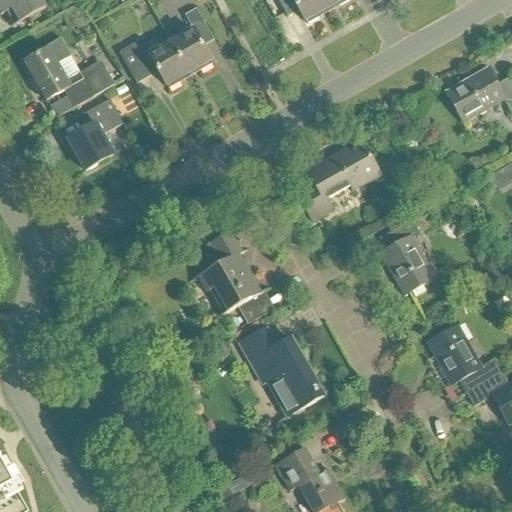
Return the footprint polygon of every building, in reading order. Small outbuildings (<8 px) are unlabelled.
[(0,0),(0,17),(0,18),(7,14),(15,28),(46,10),(40,0),(0,0)] [(328,11),(321,0),(277,0),(286,16),(297,10),(305,24),(306,23),(308,26),(319,20),(317,17),(328,11)] [(321,0),(328,11),(338,5),(340,8),(351,2),(349,0),(321,0)] [(194,32),(172,44),(190,75),(199,70),(201,73),(212,67),(210,63),(211,63),(203,49),(214,43),(196,11),(185,18),(194,32)] [(64,94),(74,111),(115,88),(104,68),(83,80),(82,78),(68,85),(58,67),(71,59),(61,41),(46,49),(48,52),(25,65),(46,104),(64,94)] [(190,75),(172,44),(149,57),(141,43),(119,55),(136,87),(147,81),(158,74),(166,88),(167,88),(169,91),(180,85),(178,82),(190,75)] [(446,95),(463,126),(504,103),(511,117),(511,84),(509,80),(497,87),(488,71),(446,95)] [(68,142),(86,174),(114,158),(103,138),(123,127),(129,137),(130,137),(110,102),(79,120),(79,121),(84,118),(90,130),(68,142)] [(315,188),(297,198),(311,223),(333,211),(328,202),(350,189),(353,194),(381,178),(364,147),(341,160),(339,156),(307,174),(315,188)] [(511,185),(511,166),(491,178),(497,189),(508,183),(510,186),(511,185)] [(379,241),(386,253),(381,256),(405,299),(435,282),(412,241),(420,236),(413,222),(379,241)] [(200,278),(209,294),(215,290),(229,315),(260,297),(238,258),(243,255),(231,235),(211,246),(222,266),(200,278)] [(460,384),(467,397),(502,376),(494,362),(481,370),(458,329),(428,346),(452,388),(460,384)] [(300,357),(291,342),(277,350),(266,332),(240,347),(252,367),(256,365),(287,420),(320,401),(316,396),(318,395),(316,390),(314,391),(296,360),(300,357)] [(502,376),(467,397),(474,410),(492,399),(509,428),(511,425),(511,386),(509,388),(502,376)] [(305,452),(276,469),(290,494),(299,489),(311,511),(342,511),(338,506),(345,502),(328,472),(319,477),(305,452)] [(0,511),(26,511),(0,464),(0,461),(1,461),(0,459),(0,511)]
